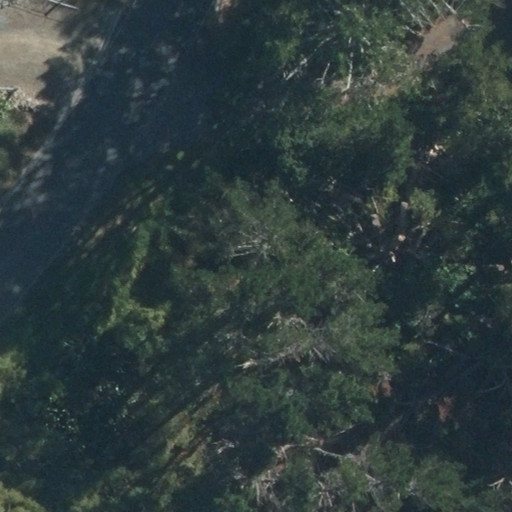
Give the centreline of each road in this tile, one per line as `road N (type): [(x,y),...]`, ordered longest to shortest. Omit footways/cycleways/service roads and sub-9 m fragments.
road 1 (unclassified): [(0,212),(131,0)]
road 2 (track): [(281,0),(398,39),(474,0)]
